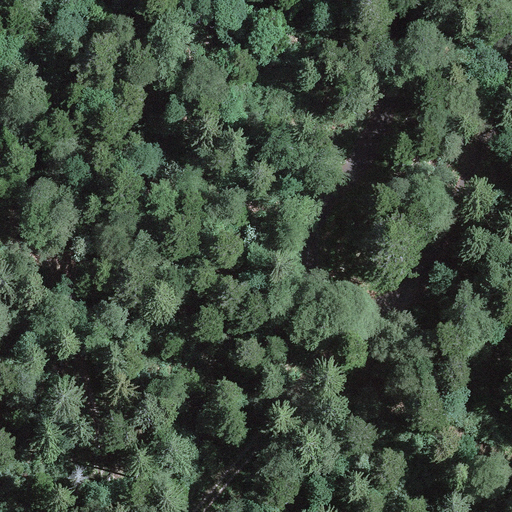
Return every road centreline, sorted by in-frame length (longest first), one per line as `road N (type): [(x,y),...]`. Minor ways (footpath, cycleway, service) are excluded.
road 1 (track): [(378,0),(393,69),(389,103),(375,139),(326,208),(315,258),(344,304),(358,309),(392,300),(407,286),(511,63)]
road 2 (track): [(199,511),(358,309)]
